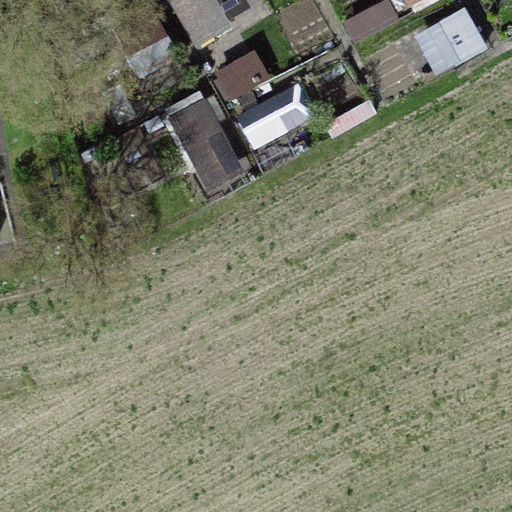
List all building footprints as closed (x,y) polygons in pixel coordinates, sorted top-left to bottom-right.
[(167,0),(166,1),(194,50),(232,29),(230,25),(251,12),(244,0),(167,0)] [(430,0),(405,0),(411,10),(430,0)] [(489,50),(466,11),(415,40),(438,80),(489,50)] [(314,125),(297,91),(237,119),(254,154),(314,125)] [(165,113),(207,194),(243,175),(201,94),(165,113)]
